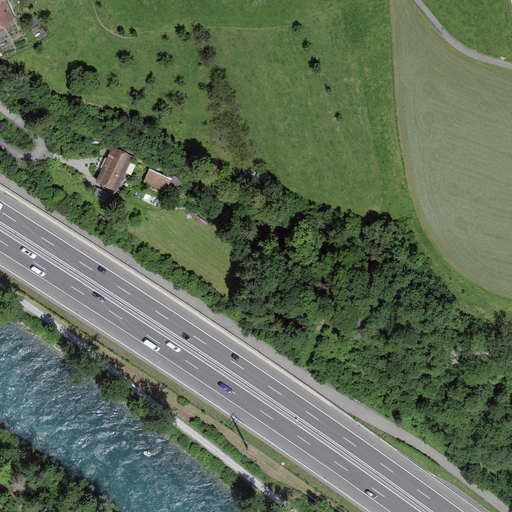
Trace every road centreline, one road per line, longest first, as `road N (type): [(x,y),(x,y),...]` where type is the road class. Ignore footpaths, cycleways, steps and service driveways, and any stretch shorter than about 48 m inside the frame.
road 1 (motorway): [(448,511),(0,211)]
road 2 (motorway): [(0,240),(405,511)]
road 3 (unclassified): [(511,66),(462,49),(415,0)]
